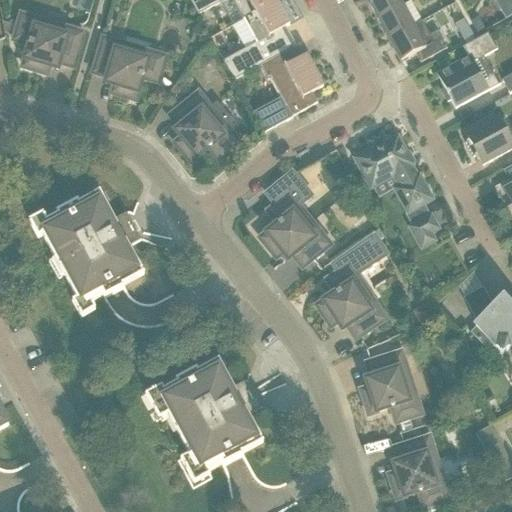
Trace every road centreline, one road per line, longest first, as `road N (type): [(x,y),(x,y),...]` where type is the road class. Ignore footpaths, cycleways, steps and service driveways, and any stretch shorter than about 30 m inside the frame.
road 1 (residential): [(195,218),(318,379),(362,511)]
road 2 (residential): [(508,287),(410,101),(368,87)]
road 3 (residential): [(0,120),(29,116),(130,146),(195,218)]
road 4 (residential): [(195,218),(284,149),(360,107),(368,87)]
road 5 (residential): [(90,511),(0,350)]
